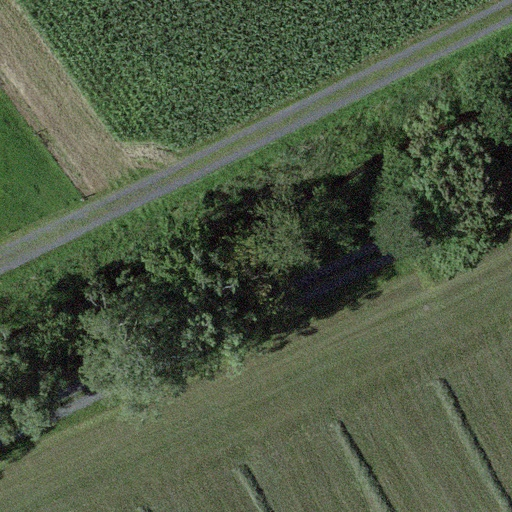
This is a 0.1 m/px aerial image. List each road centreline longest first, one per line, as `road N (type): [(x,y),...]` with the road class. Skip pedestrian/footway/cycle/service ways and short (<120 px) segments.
road 1 (track): [(511,10),(0,254)]
road 2 (track): [(511,187),(0,429)]
